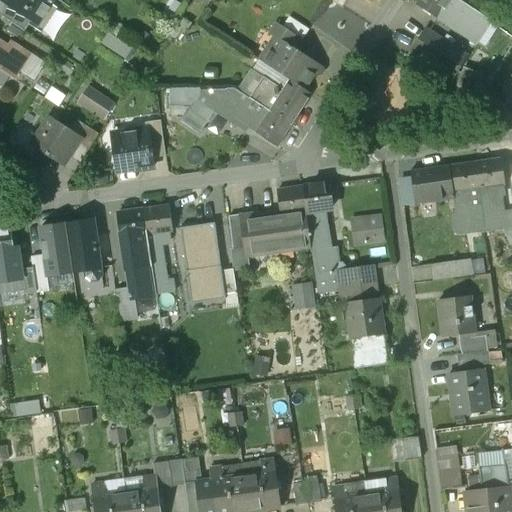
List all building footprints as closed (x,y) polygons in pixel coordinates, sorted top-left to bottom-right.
[(0,0),(0,2),(37,27),(54,0),(0,0)] [(490,21),(458,0),(420,0),(418,3),(477,42),(490,21)] [(477,0),(459,0),(472,8),(477,0)] [(508,17),(492,7),(486,16),(502,26),(508,17)] [(303,39),(277,22),(270,33),(276,37),(276,36),(297,49),(303,39)] [(453,48),(426,31),(413,50),(440,68),(453,48)] [(297,49),(276,36),(276,37),(260,61),(289,80),(304,90),(314,75),(317,76),(321,75),(324,71),(323,67),(297,49)] [(0,69),(14,78),(29,55),(14,45),(11,50),(0,42),(0,69)] [(8,75),(0,69),(0,84),(2,85),(8,75)] [(283,90),(265,79),(251,100),(291,126),(312,94),(304,90),(289,80),(283,90)] [(63,106),(70,93),(53,84),(46,96),(63,106)] [(229,91),(167,88),(167,115),(177,120),(200,134),(216,110),(229,91)] [(113,105),(90,90),(82,104),(104,118),(113,105)] [(251,100),(234,90),(230,90),(229,91),(216,110),(240,126),(244,120),(251,124),(249,128),(278,147),(291,126),(251,100)] [(77,135),(49,117),(30,146),(62,167),(73,150),(81,138),(77,135)] [(160,119),(145,122),(146,128),(148,128),(152,158),(165,156),(160,119)] [(99,134),(84,124),(77,135),(81,138),(73,150),(84,157),(99,134)] [(146,128),(112,133),(117,172),(153,167),(152,158),(148,128),(146,128)] [(499,160),(475,164),(484,232),(492,231),(496,230),(490,187),(503,185),(499,160)] [(484,232),(475,164),(449,167),(453,192),(466,190),(473,234),(484,232)] [(443,167),(410,172),(415,204),(447,200),(443,167)] [(327,184),(302,187),(305,212),(308,234),(311,251),(323,250),(325,249),(320,210),(330,209),(327,184)] [(302,187),(277,191),(280,216),(293,214),(305,212),(302,187)] [(169,206),(144,210),(147,235),(159,233),(172,231),(169,206)] [(143,209),(118,213),(130,296),(129,296),(130,298),(131,297),(131,299),(156,296),(156,295),(157,295),(155,284),(153,273),(151,257),(147,235),(144,210),(143,209)] [(305,212),(293,214),(296,236),(308,234),(305,212)] [(380,216),(350,220),(354,247),(383,243),(380,216)] [(93,221),(65,225),(72,273),(84,271),(85,279),(90,282),(97,281),(101,276),(93,221)] [(214,223),(179,228),(188,291),(203,289),(203,294),(224,291),(221,271),(214,223)] [(46,276),(72,273),(65,225),(39,229),(46,276)] [(10,228),(0,229),(0,255),(14,253),(10,228)] [(493,240),(492,231),(484,232),(486,241),(493,240)] [(484,232),(473,234),(474,243),(486,241),(484,232)] [(159,233),(147,235),(151,257),(163,255),(159,233)] [(323,250),(311,251),(315,277),(326,276),(323,250)] [(42,256),(31,258),(36,293),(47,291),(42,256)] [(468,260),(430,265),(433,282),(471,277),(468,260)] [(396,263),(382,265),(384,281),(397,280),(396,263)] [(233,270),(221,271),(224,291),(226,307),(238,305),(233,270)] [(164,271),(153,273),(155,284),(166,282),(164,271)] [(297,283),(299,307),(319,306),(317,281),(297,283)] [(375,286),(353,289),(355,302),(377,299),(375,286)] [(470,297),(438,301),(442,336),(474,332),(470,297)] [(355,302),(345,303),(350,338),(382,334),(377,299),(355,302)] [(482,369),(448,374),(453,414),(488,409),(482,369)] [(358,395),(352,396),(354,410),(360,409),(358,395)] [(354,410),(352,396),(345,397),(347,411),(354,410)] [(14,401),(15,415),(46,413),(45,400),(14,401)] [(241,413),(234,414),(236,428),(243,427),(241,413)] [(234,414),(228,415),(229,428),(236,428),(234,414)] [(124,429),(117,430),(119,444),(126,443),(124,429)] [(117,430),(110,431),(112,445),(119,444),(117,430)] [(427,454),(423,435),(394,440),(398,459),(427,454)] [(475,458),(462,460),(465,490),(478,489),(475,458)] [(181,461),(168,463),(171,487),(184,485),(181,461)] [(273,461),(261,462),(263,474),(275,472),(273,461)] [(241,465),(210,469),(215,511),(247,511),(243,477),(241,465)] [(505,466),(482,469),(485,500),(477,501),(478,511),(511,511),(509,487),(507,487),(505,466)] [(263,474),(243,477),(247,511),(249,511),(280,508),(275,472),(263,474)] [(316,476),(303,478),(307,503),(320,501),(316,476)] [(156,477),(144,479),(146,490),(158,489),(156,477)] [(400,511),(396,479),(364,483),(367,511),(400,511)] [(205,511),(202,483),(184,485),(188,511),(205,511)] [(367,511),(364,483),(332,488),(335,511),(367,511)] [(104,484),(92,486),(94,498),(106,496),(104,484)] [(146,490),(126,493),(128,511),(160,511),(158,489),(146,490)] [(106,496),(94,498),(95,511),(128,511),(126,493),(106,496)]
